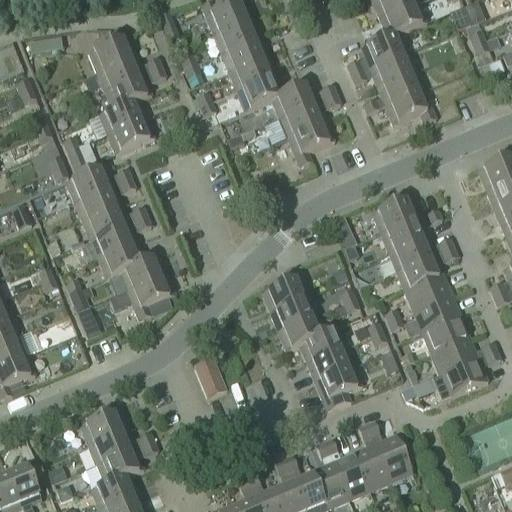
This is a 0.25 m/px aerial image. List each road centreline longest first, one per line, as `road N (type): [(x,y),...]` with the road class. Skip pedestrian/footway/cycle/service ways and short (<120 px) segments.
road 1 (residential): [(203,436),(269,412),(318,430),(384,405),(427,422),(500,391),(508,362),(440,153)]
road 2 (residential): [(188,0),(127,20),(0,38)]
road 3 (residential): [(381,176),(307,0)]
road 4 (residential): [(0,427),(124,377),(167,347)]
road 5 (residential): [(237,280),(311,210),(381,176)]
road 6 (residential): [(237,280),(181,142)]
